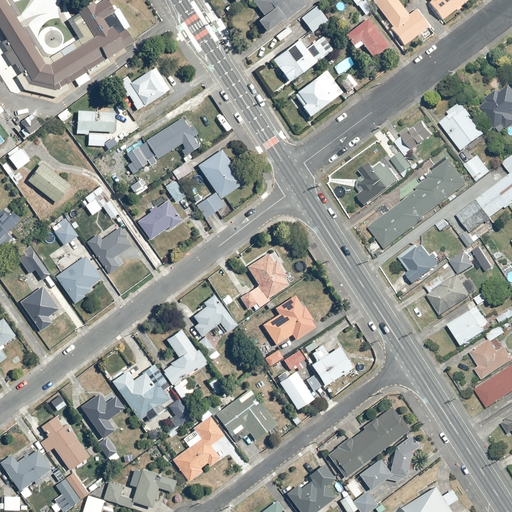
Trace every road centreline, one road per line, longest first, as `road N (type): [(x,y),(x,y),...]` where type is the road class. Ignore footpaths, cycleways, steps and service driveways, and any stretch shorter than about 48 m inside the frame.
road 1 (residential): [(0,402),(299,186)]
road 2 (residential): [(289,172),(511,5)]
road 3 (residential): [(207,511),(410,360)]
road 4 (secondary): [(299,186),(410,360)]
road 5 (secondary): [(178,0),(289,172)]
road 6 (secondary): [(410,360),(506,511)]
